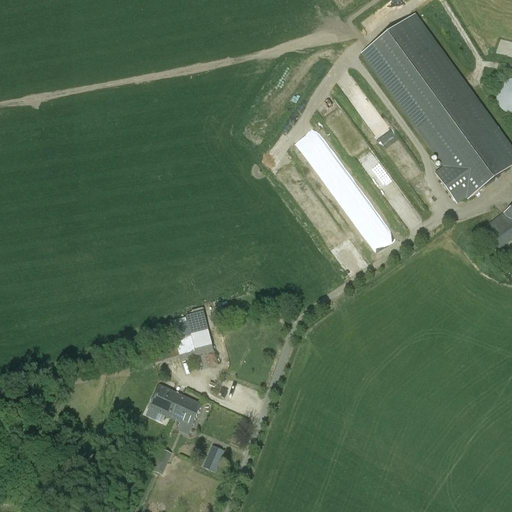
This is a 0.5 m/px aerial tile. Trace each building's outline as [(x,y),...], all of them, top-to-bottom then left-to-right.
[(511,168),(511,152),(414,17),(363,55),(445,168),(435,175),(457,206),(468,199),(469,200),(511,168)] [(511,81),(506,83),(502,86),(498,91),(497,96),(497,102),(499,107),(502,112),(507,115),(511,116),(511,81)] [(511,209),(481,232),(496,253),(511,241),(511,209)] [(197,357),(192,339),(191,336),(174,341),(177,349),(180,360),(180,362),(197,357)] [(180,360),(177,349),(152,356),(155,367),(180,360)] [(214,352),(206,355),(211,369),(219,367),(214,352)] [(191,430),(202,407),(160,388),(149,410),(191,430)] [(152,472),(164,476),(172,454),(159,450),(152,472)] [(217,450),(209,468),(221,473),(229,456),(217,450)]
